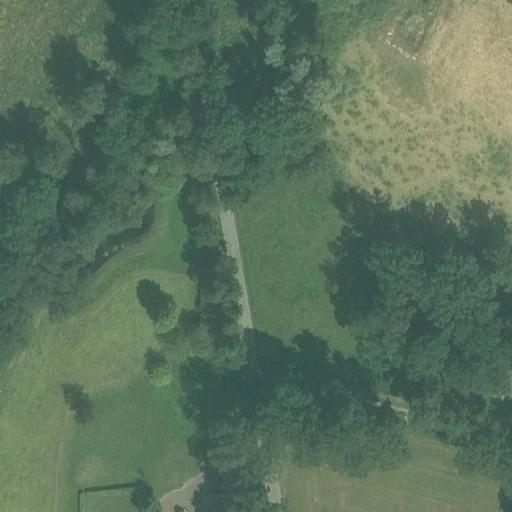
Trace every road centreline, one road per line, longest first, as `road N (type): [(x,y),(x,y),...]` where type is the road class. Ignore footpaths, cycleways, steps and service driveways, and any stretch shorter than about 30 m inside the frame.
road 1 (unclassified): [(276,511),(185,0)]
road 2 (track): [(255,383),(511,443)]
